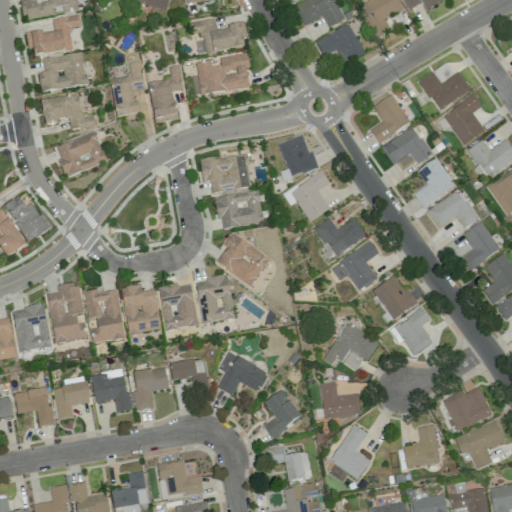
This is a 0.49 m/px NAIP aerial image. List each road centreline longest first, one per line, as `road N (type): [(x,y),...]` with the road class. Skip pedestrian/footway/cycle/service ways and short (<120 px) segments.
road 1 (residential): [(0,286),(53,258),(126,177),(162,151),(301,112)]
road 2 (residential): [(325,119),(511,386)]
road 3 (residential): [(81,230),(29,161),(0,11)]
road 4 (residential): [(174,145),(192,227),(186,250),(165,262),(123,266),(81,230)]
road 5 (residential): [(0,466),(189,430),(219,436)]
road 6 (residential): [(331,99),(508,0)]
